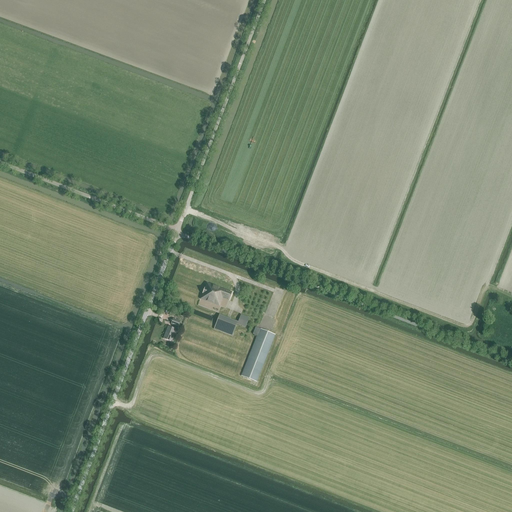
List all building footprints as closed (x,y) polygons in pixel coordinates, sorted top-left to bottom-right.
[(206,283),(200,299),(201,300),(220,307),(222,299),(223,300),(223,299),(229,301),(232,292),(207,283),(206,283)] [(232,336),(238,322),(219,314),(214,329),(232,336)] [(238,322),(237,324),(246,328),(249,318),(241,315),(238,322)] [(171,324),(178,327),(180,321),(173,319),(171,324)] [(175,330),(168,327),(163,339),(171,342),(175,330)] [(257,336),(241,376),(256,383),(275,335),(255,327),(252,334),(257,336)]
